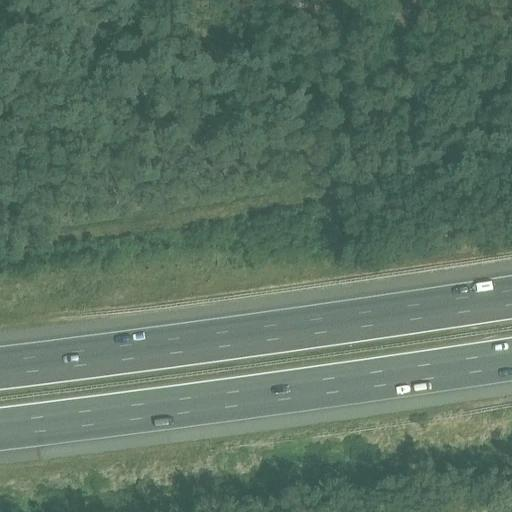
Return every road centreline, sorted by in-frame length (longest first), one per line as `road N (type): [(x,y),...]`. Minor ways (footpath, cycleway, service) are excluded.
road 1 (motorway): [(511,296),(0,367)]
road 2 (motorway): [(0,429),(511,360)]
